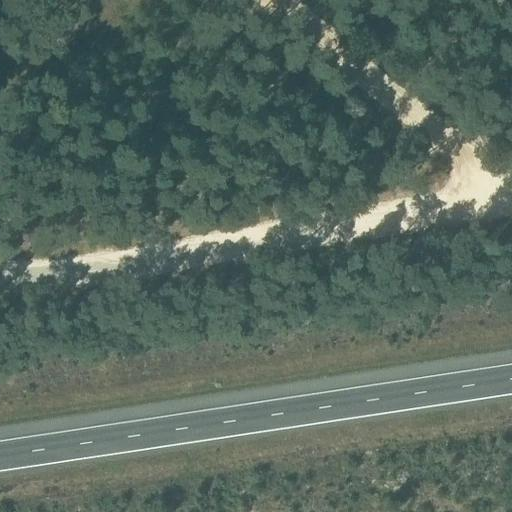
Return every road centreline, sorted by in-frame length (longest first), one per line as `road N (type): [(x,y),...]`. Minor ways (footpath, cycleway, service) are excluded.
road 1 (motorway): [(511,380),(0,457)]
road 2 (unknown): [(495,199),(321,59),(262,0)]
